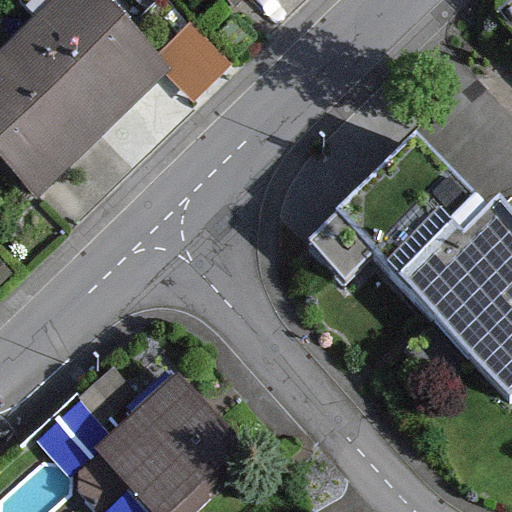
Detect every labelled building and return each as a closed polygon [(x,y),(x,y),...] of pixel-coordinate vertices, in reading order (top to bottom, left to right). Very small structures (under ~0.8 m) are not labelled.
[(98,130),(159,73),(90,0),(77,0),(23,51),(98,130)] [(196,0),(212,17),(230,0),(196,0)] [(0,148),(37,188),(98,130),(23,51),(0,73),(0,148)] [(447,241),(473,218),(417,157),(326,239),(361,278),(374,266),(505,410),(511,403),(511,236),(500,223),(462,257),(447,241)] [(154,511),(192,511),(256,457),(185,375),(100,449),(154,511)]
